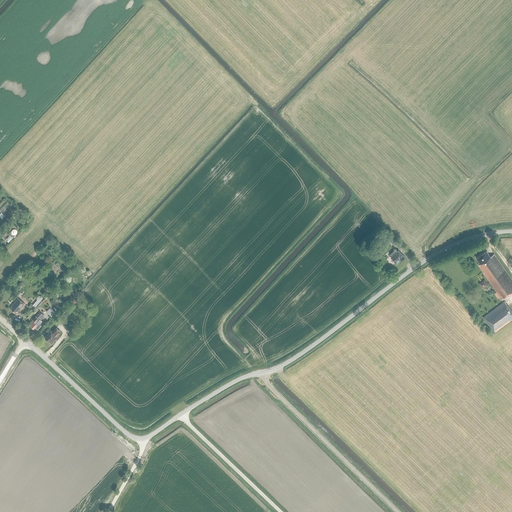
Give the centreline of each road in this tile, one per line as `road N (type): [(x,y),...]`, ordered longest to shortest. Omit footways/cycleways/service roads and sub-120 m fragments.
road 1 (unclassified): [(131,437),(141,439),(246,376),(285,364),(450,247),(511,231)]
road 2 (track): [(264,372),(269,387),(398,511)]
road 3 (unclassified): [(131,437),(24,340)]
